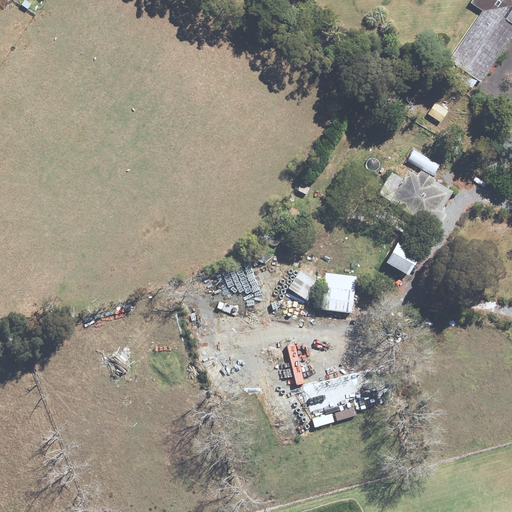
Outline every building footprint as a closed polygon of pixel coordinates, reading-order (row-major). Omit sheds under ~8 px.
[(475,82),(479,85),(511,35),(511,0),(471,0),(469,5),(480,12),(446,63),(459,72),(454,80),(470,90),(475,82)] [(447,113),(432,103),(424,116),(439,125),(447,113)] [(382,208),(431,235),(441,216),(438,214),(450,193),(416,173),(413,176),(403,171),(382,208)] [(380,265),(403,278),(407,269),(416,257),(392,244),(384,254),(380,265)] [(285,290),(304,302),(316,284),(296,271),(285,290)] [(316,312),(348,315),(351,292),(319,288),(316,312)]
